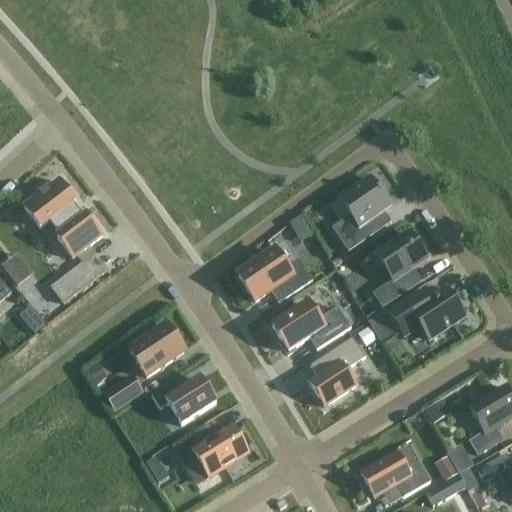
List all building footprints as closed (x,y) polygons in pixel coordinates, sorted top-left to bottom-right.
[(331,231),(348,255),(372,238),(365,227),(390,210),(386,205),(389,203),(381,192),(378,194),(369,181),(338,202),(349,219),(331,231)] [(72,262),(101,240),(85,219),(83,221),(72,207),(74,205),(59,184),(47,193),(46,192),(38,197),(39,199),(23,211),(39,231),(47,226),(58,240),(56,241),(72,262)] [(404,278),(426,263),(424,260),(426,258),(418,247),(416,248),(407,236),(374,258),(392,285),(373,297),(382,310),(412,290),(404,278)] [(286,272),(274,255),(237,279),(255,305),(277,290),(285,301),(311,284),(298,264),(286,272)] [(63,307),(95,282),(83,266),(82,267),(51,291),(63,307)] [(0,305),(10,297),(0,284),(0,305)] [(445,293),(425,306),(419,296),(388,316),(403,339),(419,329),(428,344),(464,321),(455,308),(458,306),(451,295),(448,297),(445,293)] [(291,318),(271,330),(288,356),(309,342),(316,354),(350,332),(336,311),(317,324),(307,308),(305,309),(303,306),(289,315),(291,318)] [(374,335),(387,327),(380,317),(368,325),(374,335)] [(34,337),(45,328),(37,320),(27,328),(34,337)] [(146,380),(183,356),(166,330),(144,345),(143,342),(131,350),(132,352),(129,354),(146,380)] [(367,330),(357,337),(365,349),(375,342),(367,330)] [(315,381),(306,386),(321,410),(353,390),(343,374),(363,362),(350,342),(307,369),(315,381)] [(98,367),(87,374),(95,386),(106,379),(98,367)] [(141,396),(131,381),(104,398),(114,413),(141,396)] [(177,382),(152,398),(160,410),(168,405),(181,426),(215,405),(200,381),(183,392),(177,382)] [(511,421),(511,400),(506,390),(469,411),(483,436),(469,444),(477,458),(502,443),(495,431),(511,421)] [(441,403),(425,413),(431,424),(448,414),(441,403)] [(73,407),(32,432),(48,458),(89,432),(73,407)] [(89,432),(48,458),(63,482),(104,456),(89,432)] [(203,433),(174,450),(182,464),(193,457),(197,464),(189,469),(199,486),(247,457),(231,432),(210,445),(203,433)] [(459,447),(446,455),(458,477),(471,469),(459,447)] [(104,456),(63,482),(79,506),(119,481),(104,456)] [(405,470),(397,456),(396,456),(360,477),(374,501),(382,497),(395,489),(402,502),(429,487),(417,463),(405,470)] [(511,503),(511,468),(506,457),(476,474),(483,487),(498,478),(511,503)] [(12,460),(0,467),(0,494),(11,511),(20,511),(39,499),(12,460)] [(446,460),(436,466),(446,484),(456,478),(446,460)] [(155,461),(146,466),(151,473),(159,468),(155,461)] [(468,495),(478,489),(472,478),(462,484),(468,495)] [(457,479),(425,497),(432,509),(464,491),(457,479)] [(119,481),(79,506),(82,511),(125,511),(135,506),(119,481)] [(11,511),(0,494),(0,511),(11,511)]
